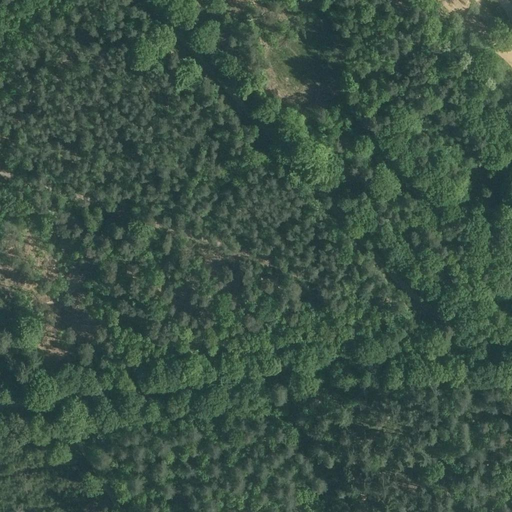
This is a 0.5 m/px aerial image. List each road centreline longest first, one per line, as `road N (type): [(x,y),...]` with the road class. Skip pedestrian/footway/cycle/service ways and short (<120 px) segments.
road 1 (track): [(0,399),(511,333)]
road 2 (track): [(425,309),(102,204),(0,161)]
road 3 (track): [(156,0),(425,309)]
